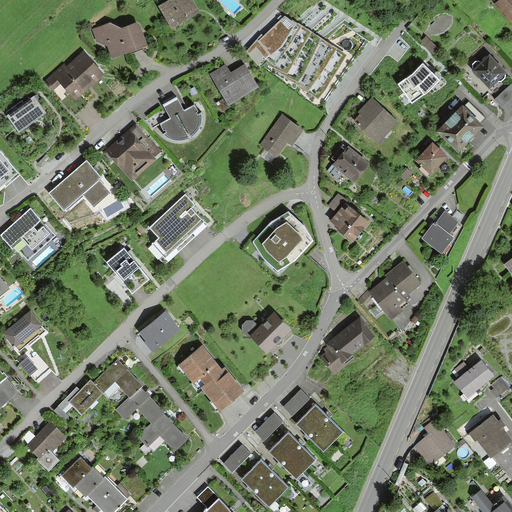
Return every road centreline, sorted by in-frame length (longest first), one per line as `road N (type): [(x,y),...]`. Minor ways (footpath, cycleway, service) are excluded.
road 1 (tertiary): [(511,169),(367,511)]
road 2 (residential): [(280,0),(228,47),(163,78),(0,213)]
road 3 (residential): [(314,190),(247,217),(119,332)]
road 4 (residential): [(511,132),(497,136),(340,289)]
road 5 (residential): [(314,190),(323,129),(429,0)]
road 6 (residential): [(340,289),(287,381),(215,449)]
road 7 (residential): [(119,332),(0,448)]
road 8 (residential): [(119,332),(215,449)]
